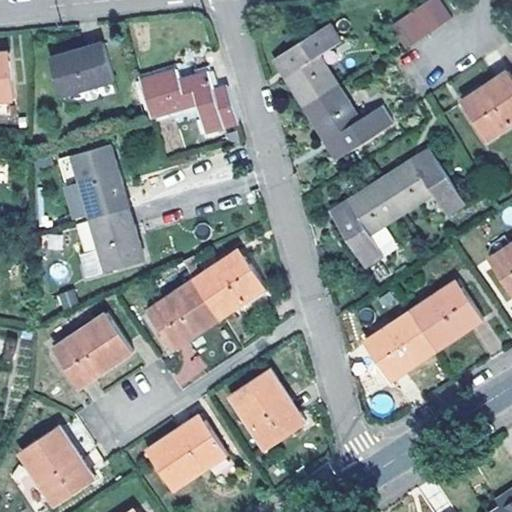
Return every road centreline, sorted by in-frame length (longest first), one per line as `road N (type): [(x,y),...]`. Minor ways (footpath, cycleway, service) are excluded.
road 1 (residential): [(315,310),(223,0)]
road 2 (residential): [(371,474),(355,446),(315,310)]
road 3 (residential): [(511,386),(371,474)]
road 4 (residential): [(315,310),(184,396)]
